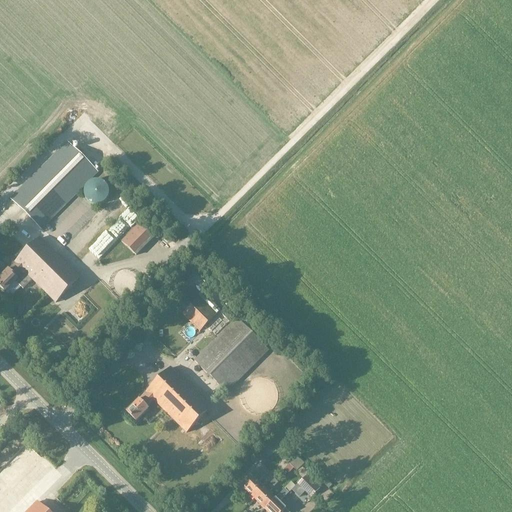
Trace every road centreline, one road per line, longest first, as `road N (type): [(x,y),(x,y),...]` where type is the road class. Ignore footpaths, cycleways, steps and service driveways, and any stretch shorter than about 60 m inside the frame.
road 1 (unknown): [(0,227),(111,263),(158,259),(189,236),(185,216),(104,144),(80,136),(62,142)]
road 2 (tertiary): [(147,511),(0,365)]
